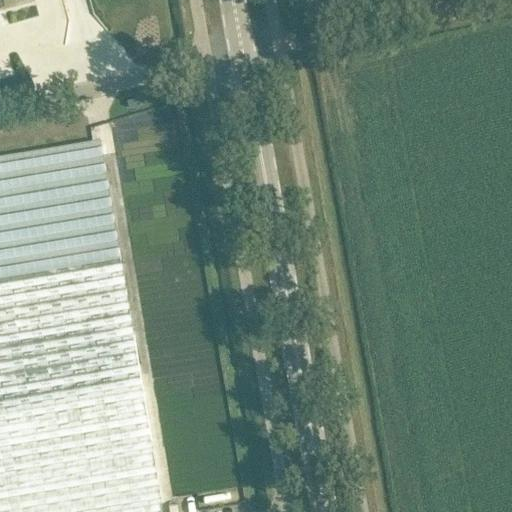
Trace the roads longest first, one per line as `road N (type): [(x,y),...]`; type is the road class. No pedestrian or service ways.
road 1 (unclassified): [(370,511),(284,45)]
road 2 (primary): [(322,511),(240,56)]
road 3 (unclassified): [(285,511),(205,67)]
road 4 (unclassified): [(0,119),(205,67)]
road 5 (track): [(485,0),(284,45)]
